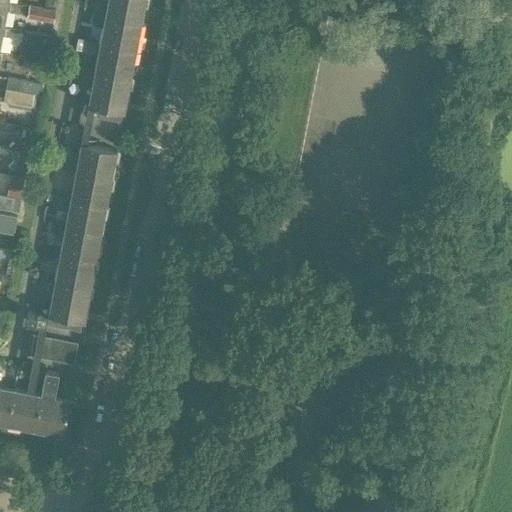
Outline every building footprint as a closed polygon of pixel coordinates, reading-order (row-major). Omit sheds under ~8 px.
[(142,23),(146,0),(108,0),(106,16),(142,23)] [(54,21),(56,9),(30,4),(28,16),(54,21)] [(137,51),(142,23),(106,16),(101,43),(137,51)] [(50,46),(52,34),(25,29),(23,41),(50,46)] [(131,78),(137,51),(101,43),(95,71),(131,78)] [(131,78),(95,71),(89,104),(91,104),(97,106),(104,107),(110,108),(112,108),(116,109),(123,111),(125,111),(131,78)] [(7,88),(34,93),(41,94),(43,82),(9,76),(7,88)] [(32,106),(34,93),(7,88),(4,100),(32,106)] [(89,104),(84,103),(82,114),(89,115),(91,104),(89,104)] [(97,106),(91,104),(89,115),(95,117),(97,106)] [(94,119),(90,144),(105,147),(110,121),(112,108),(97,106),(94,119)] [(112,108),(110,108),(108,119),(114,120),(116,109),(112,108)] [(123,111),(116,109),(114,120),(121,121),(123,111)] [(13,124),(0,121),(0,130),(11,133),(13,124)] [(82,142),(76,170),(113,177),(118,149),(105,147),(90,144),(82,142)] [(8,148),(0,147),(0,156),(6,157),(8,148)] [(107,204),(113,177),(76,170),(71,197),(107,204)] [(23,186),(11,184),(9,196),(12,196),(14,197),(12,210),(18,211),(23,186)] [(14,197),(12,196),(9,196),(0,194),(0,207),(12,210),(14,197)] [(102,232),(107,204),(71,197),(66,225),(102,232)] [(0,231),(14,234),(17,216),(0,212),(0,231)] [(97,259),(102,232),(66,225),(60,252),(97,259)] [(10,249),(0,247),(0,256),(9,258),(10,249)] [(91,287),(97,259),(60,252),(55,280),(91,287)] [(91,287),(55,280),(48,314),(51,314),(56,315),(57,315),(63,316),(70,318),(76,319),(83,320),(85,321),(91,287)] [(44,315),(28,312),(26,320),(42,323),(44,315)] [(48,314),(44,313),(44,315),(42,323),(48,325),(51,314),(48,314)] [(56,315),(51,314),(48,325),(55,326),(57,315),(56,315)] [(53,333),(45,370),(59,373),(66,336),(70,318),(56,315),(53,333)] [(76,319),(70,318),(68,328),(74,330),(76,319)] [(83,320),(76,319),(74,330),(81,331),(83,320)] [(37,335),(30,333),(28,344),(35,345),(37,335)] [(44,336),(37,335),(35,345),(36,346),(42,347),(44,336)] [(51,337),(44,336),(42,347),(44,347),(49,348),(51,337)] [(71,341),(64,340),(62,351),(68,352),(69,352),(71,341)] [(78,343),(71,341),(69,352),(76,353),(78,343)] [(36,346),(35,345),(28,344),(26,355),(34,356),(36,346)] [(36,346),(34,356),(42,358),(44,347),(42,347),(36,346)] [(44,347),(42,358),(50,359),(52,349),(49,348),(44,347)] [(60,350),(58,361),(66,362),(68,352),(62,351),(60,350)] [(68,352),(66,362),(74,364),(76,353),(69,352),(68,352)] [(41,393),(44,394),(37,429),(64,434),(71,399),(55,396),(59,373),(45,370),(41,393)] [(0,422),(9,424),(16,388),(0,385),(0,422)] [(44,394),(41,393),(16,388),(9,424),(37,429),(44,394)]
